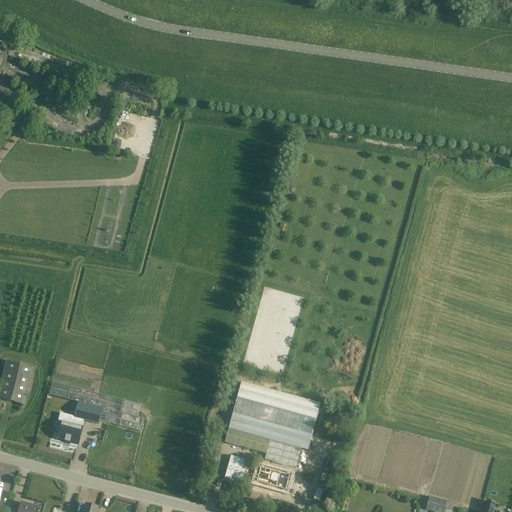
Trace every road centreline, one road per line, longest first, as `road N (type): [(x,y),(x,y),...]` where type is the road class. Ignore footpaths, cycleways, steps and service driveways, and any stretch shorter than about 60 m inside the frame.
road 1 (tertiary): [(511,79),(165,28),(83,0)]
road 2 (unclassified): [(205,511),(0,457)]
